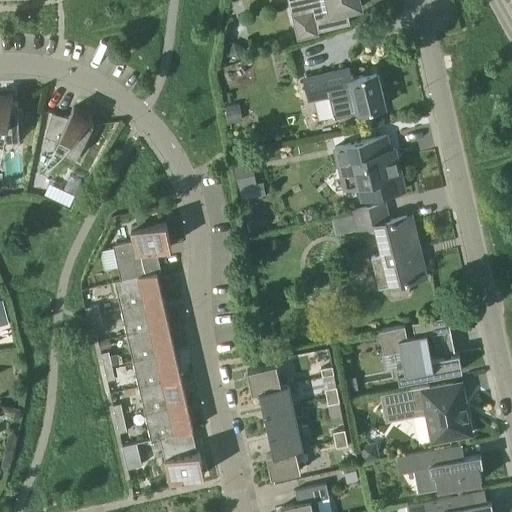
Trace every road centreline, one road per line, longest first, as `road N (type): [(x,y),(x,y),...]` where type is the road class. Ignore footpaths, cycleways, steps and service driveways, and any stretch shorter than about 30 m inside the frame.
road 1 (residential): [(240,511),(201,337),(198,217),(172,154),(120,102),(87,82),(55,70),(0,66)]
road 2 (residential): [(511,434),(416,0)]
